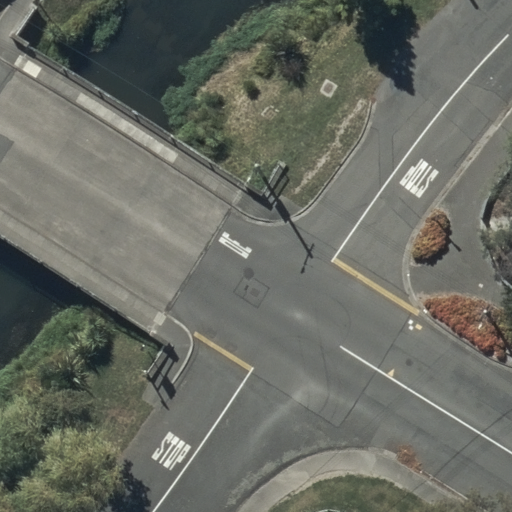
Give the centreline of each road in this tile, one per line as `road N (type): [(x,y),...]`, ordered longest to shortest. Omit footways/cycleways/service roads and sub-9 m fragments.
road 1 (residential): [(297,319),(511,35)]
road 2 (residential): [(0,136),(297,319)]
road 3 (residential): [(511,451),(297,319)]
road 4 (residential): [(153,511),(297,319)]
